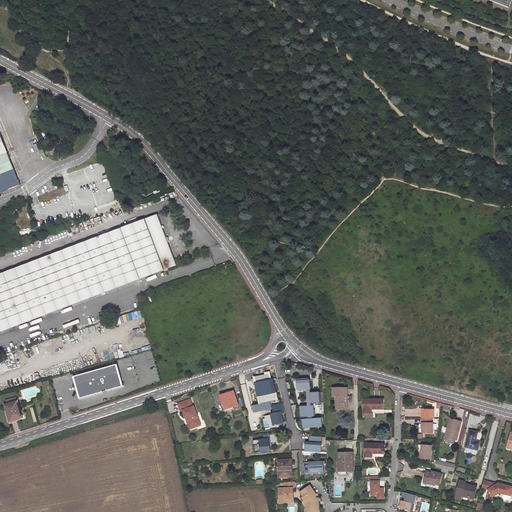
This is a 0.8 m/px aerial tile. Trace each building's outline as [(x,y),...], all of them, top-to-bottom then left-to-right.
[(119,74),(111,68),(106,75),(114,80),(119,74)] [(0,133),(0,156),(8,153),(0,133)] [(0,174),(15,169),(8,153),(0,156),(0,174)] [(15,169),(0,174),(0,191),(20,183),(15,169)] [(0,331),(178,266),(159,215),(0,274),(0,331)] [(73,377),(79,399),(122,387),(116,365),(73,377)] [(253,377),(259,404),(270,402),(279,400),(278,392),(279,392),(276,378),(272,379),(270,371),(265,373),(265,374),(253,377)] [(310,380),(298,381),(299,393),(307,393),(308,405),(320,404),(319,392),(311,393),(310,380)] [(237,405),(232,389),(220,394),(225,409),(237,405)] [(348,409),(347,389),(333,389),(334,397),(338,396),(338,410),(348,409)] [(5,406),(9,421),(22,417),(18,402),(17,402),(16,398),(6,401),(7,405),(5,406)] [(192,407),(190,400),(178,404),(180,411),(183,410),(185,418),(187,417),(188,420),(187,420),(190,429),(196,427),(195,422),(198,421),(193,406),(192,407)] [(384,409),(384,400),(364,400),(364,414),(372,414),(372,409),(384,409)] [(272,409),(270,402),(259,404),(252,406),(253,412),(264,410),(264,411),(272,409)] [(280,429),(288,427),(287,421),(283,422),(281,413),(283,413),(283,412),(285,411),(283,403),(273,406),(275,413),(272,413),(274,424),(276,424),(279,423),(280,429)] [(313,409),(313,406),(300,407),(301,418),(314,417),(314,419),(316,419),(315,409),(313,409)] [(434,419),(434,411),(424,411),(425,415),(421,415),(421,419),(432,419),(434,419)] [(314,419),(300,420),(301,425),(303,424),(303,428),(322,427),(322,418),(316,419),(314,419)] [(422,434),(433,434),(433,424),(432,424),(432,419),(421,419),(421,424),(422,424),(422,434)] [(457,441),(462,423),(450,420),(446,438),(457,441)] [(478,452),(481,444),(476,442),(478,434),(470,432),(465,448),(478,452)] [(305,451),(304,450),(304,455),(311,455),(311,451),(322,451),(322,437),(310,436),(309,442),(306,442),(305,451)] [(269,451),(268,439),(253,440),(255,452),(269,451)] [(385,453),(385,444),(365,443),(365,457),(373,457),(373,453),(385,453)] [(421,451),(420,460),(431,460),(432,447),(422,446),(422,451),(421,451)] [(354,471),(353,453),(339,453),(339,462),(340,462),(341,471),(354,471)] [(292,476),(291,459),(278,460),(279,477),(292,476)] [(324,475),(323,461),(308,462),(309,470),(305,470),(306,476),(324,475)] [(446,471),(449,471),(454,473),(456,466),(436,461),(435,468),(442,470),(446,471)] [(439,486),(442,475),(432,473),(431,474),(427,473),(424,483),(429,484),(429,483),(435,485),(439,486)] [(380,489),(380,477),(370,477),(370,482),(371,482),(371,496),(377,496),(377,499),(383,499),(384,489),(380,489)] [(473,499),(476,487),(471,486),(470,488),(464,486),(465,483),(459,481),(455,499),(461,500),(462,496),(468,498),(468,499),(469,499),(469,498),(473,499)] [(293,482),(284,483),(284,487),(278,488),(279,502),(293,501),(292,487),(294,487),(293,482)] [(500,493),(503,494),(502,495),(501,498),(504,499),(505,501),(507,502),(509,500),(511,501),(511,498),(511,488),(499,485),(496,487),(496,485),(484,482),(482,490),(489,492),(493,499),(498,495),(498,494),(500,493)] [(315,494),(309,485),(303,490),(303,491),(300,493),(303,497),(302,498),(305,503),(305,509),(311,509),(311,511),(316,511),(315,507),(317,507),(317,494),(315,494)] [(414,505),(415,501),(405,499),(404,502),(401,501),(399,509),(409,511),(411,504),(414,505)]
